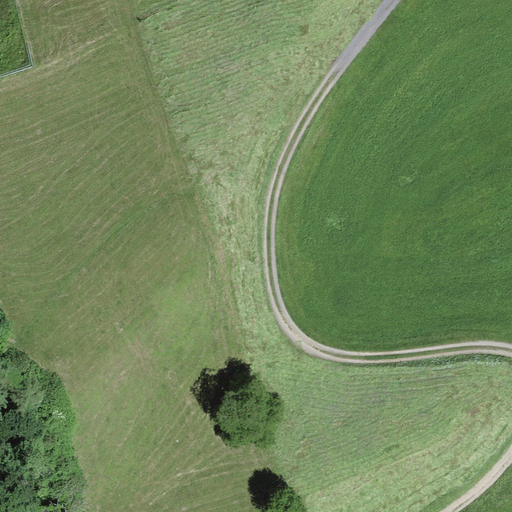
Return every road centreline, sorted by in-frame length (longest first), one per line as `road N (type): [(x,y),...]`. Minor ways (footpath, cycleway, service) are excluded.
road 1 (track): [(392,0),(325,85),(285,153),(269,201),(274,304),(293,336),(347,359),(483,346),(511,351)]
road 2 (trunk): [(10,511),(0,305)]
